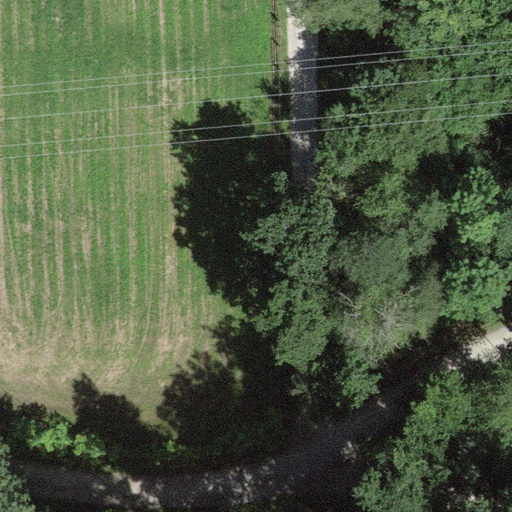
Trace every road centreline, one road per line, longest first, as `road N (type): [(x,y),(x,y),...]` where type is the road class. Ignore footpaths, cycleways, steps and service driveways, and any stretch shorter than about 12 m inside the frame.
road 1 (track): [(511,339),(309,452),(203,483),(454,511)]
road 2 (track): [(309,452),(300,0)]
road 3 (residential): [(203,483),(0,462)]
